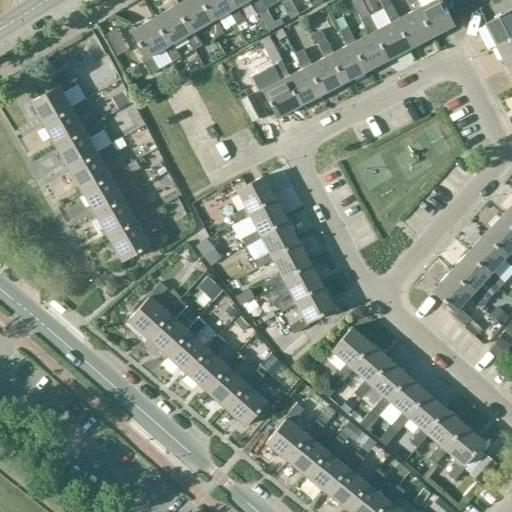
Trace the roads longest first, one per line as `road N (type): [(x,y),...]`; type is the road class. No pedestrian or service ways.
road 1 (tertiary): [(256,511),(0,291)]
road 2 (residential): [(511,157),(466,56),(290,134)]
road 3 (residential): [(375,297),(407,281),(511,160)]
road 4 (residential): [(290,134),(375,297)]
road 5 (residential): [(511,418),(375,297)]
